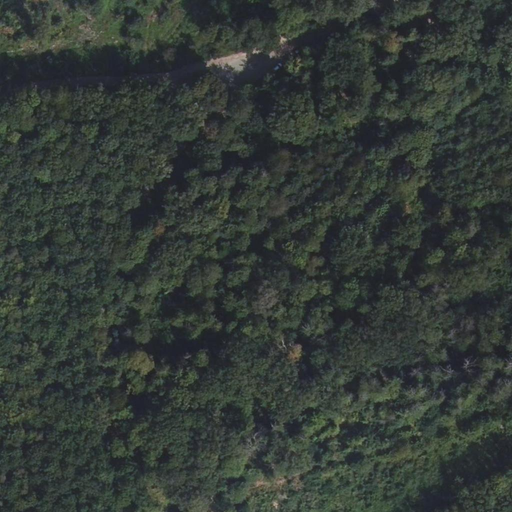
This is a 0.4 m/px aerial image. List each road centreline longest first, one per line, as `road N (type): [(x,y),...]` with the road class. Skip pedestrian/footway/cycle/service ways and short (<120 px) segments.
road 1 (track): [(111,511),(100,453),(102,279),(123,220),(189,126),(284,48)]
road 2 (track): [(0,97),(52,82),(173,80),(284,48)]
